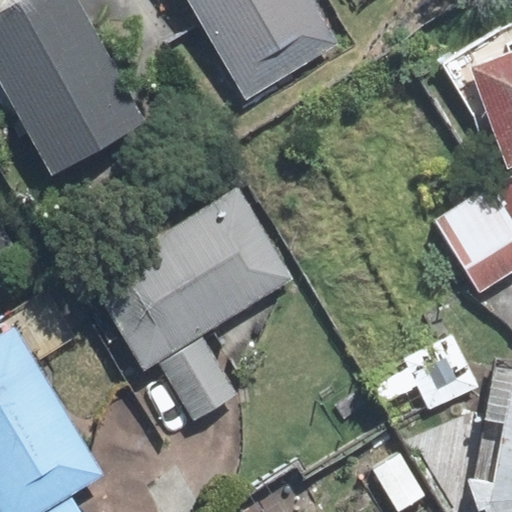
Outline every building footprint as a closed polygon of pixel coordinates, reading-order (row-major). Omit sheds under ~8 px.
[(68,0),(9,0),(0,5),(0,105),(42,179),(140,124),(68,0)] [(310,0),(173,0),(241,107),(339,46),(310,0)] [(511,49),(463,69),(504,170),(511,166),(511,49)] [(511,216),(491,182),(426,221),(473,298),(511,274),(511,216)] [(235,184),(80,280),(139,375),(152,367),(189,426),(236,397),(199,338),(294,279),(235,184)] [(0,232),(0,273),(18,262),(0,232)] [(74,338),(45,290),(0,316),(0,511),(40,511),(99,476),(31,364),(74,338)] [(405,381),(372,397),(389,432),(472,392),(447,338),(396,362),(405,381)] [(511,511),(511,367),(502,365),(477,505),(479,511),(511,511)] [(399,449),(368,468),(394,511),(399,511),(427,495),(399,449)] [(46,511),(75,511),(68,499),(46,511)]
